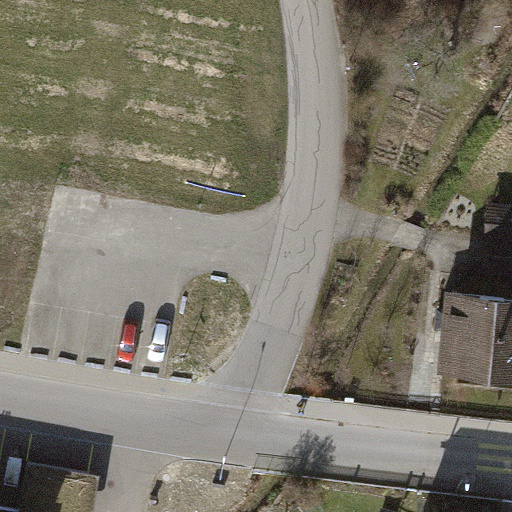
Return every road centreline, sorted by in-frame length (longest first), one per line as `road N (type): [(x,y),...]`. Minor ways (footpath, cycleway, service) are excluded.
road 1 (residential): [(234,435),(290,287),(314,188),(319,114),(306,0)]
road 2 (tertiary): [(234,435),(511,467)]
road 3 (tertiary): [(0,397),(234,435)]
